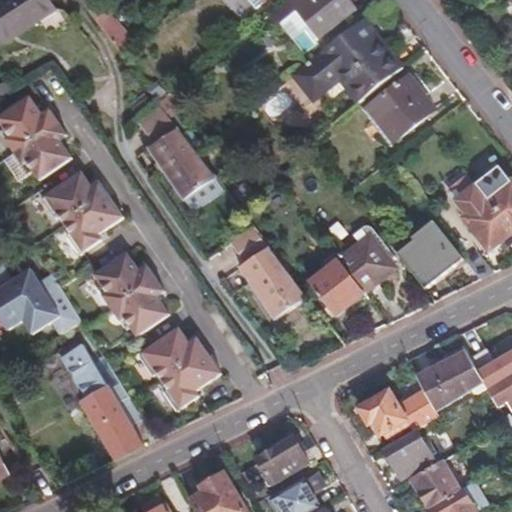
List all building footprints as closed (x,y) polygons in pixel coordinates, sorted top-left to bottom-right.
[(0,0),(0,31),(8,43),(55,9),(48,0),(0,0)] [(96,0),(81,0),(89,9),(98,2),(96,0)] [(357,7),(352,0),(290,0),(272,14),(290,37),(311,22),(321,35),(357,7)] [(98,2),(89,9),(120,49),(129,42),(98,2)] [(363,38),(370,31),(361,19),(353,25),(363,38)] [(356,104),(401,68),(370,31),(363,38),(353,25),(291,74),(311,100),(336,80),(356,104)] [(411,75),(371,108),(367,111),(392,143),(397,140),(438,108),(411,75)] [(188,116),(169,91),(158,100),(165,109),(178,125),(188,116)] [(69,132),(51,106),(44,110),(32,94),(0,115),(0,118),(11,134),(7,137),(23,161),(28,159),(40,178),(75,155),(62,137),(69,132)] [(219,179),(178,125),(165,109),(143,125),(159,145),(150,153),(187,201),(219,179)] [(102,233),(128,215),(103,180),(95,184),(85,170),(46,196),(59,214),(64,211),(76,231),(72,234),(85,252),(106,238),(102,233)] [(489,202),(511,232),(511,185),(511,184),(507,188),(493,171),(475,185),(489,202)] [(495,257),(511,244),(511,232),(489,202),(475,185),(474,186),(466,177),(448,192),(455,201),(453,203),(495,257)] [(424,288),(464,257),(438,224),(398,255),(424,288)] [(338,257),(365,291),(396,267),(385,253),(390,249),(372,226),(360,225),(351,232),(358,242),(338,257)] [(278,322),(309,299),(256,227),(234,244),(250,265),(240,272),(278,322)] [(480,278),(493,272),(476,249),(464,257),(480,278)] [(139,335),(172,314),(159,294),(167,289),(149,263),(141,268),(129,251),(97,273),(109,290),(104,294),(121,319),(126,317),(139,335)] [(353,300),(365,291),(338,257),(333,251),(320,262),(325,267),(307,282),(333,315),(340,310),(343,314),(356,304),(353,300)] [(79,318),(49,270),(33,280),(24,265),(5,277),(0,268),(0,328),(18,318),(25,331),(49,317),(58,332),(79,318)] [(196,390),(223,373),(198,335),(191,340),(181,326),(140,353),(152,371),(158,369),(169,387),(165,391),(178,409),(200,395),(196,390)] [(487,345),(470,355),(490,388),(499,403),(508,398),(511,404),(511,347),(495,358),(487,345)] [(143,446),(142,443),(128,420),(138,415),(118,382),(109,386),(85,346),(76,350),(75,348),(61,356),(88,398),(84,401),(119,458),(143,446)] [(418,376),(428,392),(438,410),(475,389),(478,395),(490,388),(470,355),(467,351),(418,376)] [(416,431),(418,430),(442,416),(438,410),(428,392),(400,408),(391,392),(361,410),(370,424),(373,423),(381,436),(385,434),(389,438),(412,425),(416,431)] [(416,431),(386,449),(404,478),(435,460),(418,430),(416,431)] [(0,470),(18,458),(2,431),(0,432),(0,470)] [(306,464),(292,439),(259,458),(274,483),(306,464)] [(414,479),(431,509),(462,491),(459,485),(470,477),(457,454),(414,479)] [(189,498),(197,511),(246,511),(224,473),(201,487),(203,490),(189,498)] [(309,511),(320,505),(306,481),(272,502),(277,510),(284,506),(287,511),(309,511)] [(462,491),(431,509),(433,511),(477,511),(475,510),(488,502),(476,483),(462,491)] [(170,511),(158,493),(145,501),(151,511),(148,511),(170,511)] [(148,511),(151,511),(145,501),(139,505),(143,511),(148,511)]
